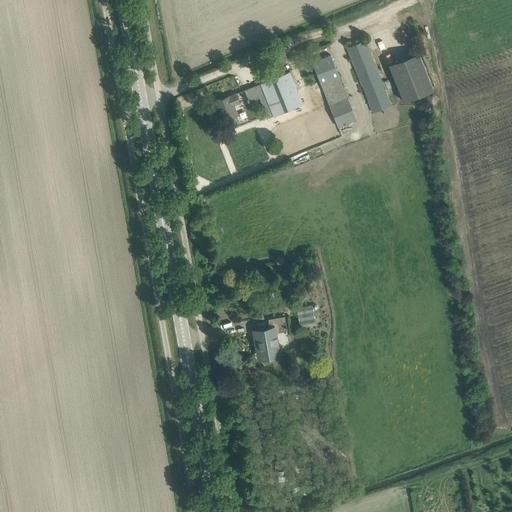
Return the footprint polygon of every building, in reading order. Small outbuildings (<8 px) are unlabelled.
[(391,105),(369,50),(365,40),(348,47),(373,112),(391,105)] [(388,64),(403,101),(433,89),(418,52),(388,64)] [(312,62),(338,127),(357,119),(330,54),(312,62)] [(245,90),(248,98),(247,98),(248,101),(249,101),(259,97),(268,118),(303,104),(290,71),(245,90)] [(236,93),(215,101),(218,109),(219,108),(220,110),(223,120),(223,121),(226,119),(229,127),(239,122),(236,115),(237,115),(233,105),(239,102),(236,93)] [(297,308),(299,319),(314,317),(312,305),(297,308)] [(268,319),(270,328),(253,331),(255,342),(259,340),(262,358),(279,355),(275,332),(287,330),(285,316),(268,319)]
